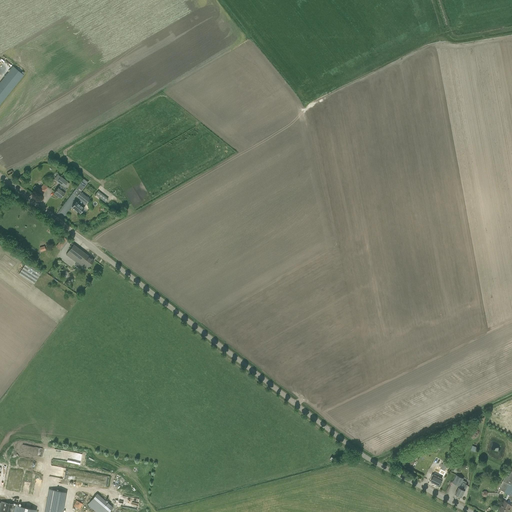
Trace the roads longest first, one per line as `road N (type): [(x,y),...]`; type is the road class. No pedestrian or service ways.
road 1 (unclassified): [(472,511),(360,449),(0,172)]
road 2 (track): [(374,458),(511,393)]
